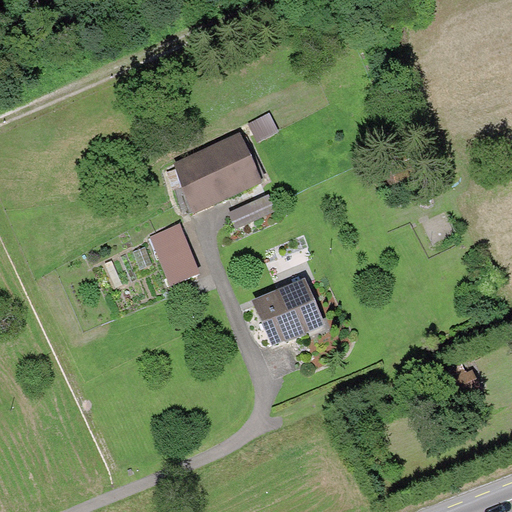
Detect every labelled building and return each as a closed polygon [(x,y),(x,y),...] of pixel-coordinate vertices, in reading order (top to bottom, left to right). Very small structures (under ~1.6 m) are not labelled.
[(192,215),(263,185),(242,137),(171,168),(192,215)] [(271,195),(229,215),(237,231),(279,212),(271,195)] [(170,288),(201,276),(181,225),(150,237),(170,288)] [(254,301),(276,351),(299,340),(327,328),(305,279),(254,301)] [(437,407),(478,393),(466,360),(425,375),(437,407)]
